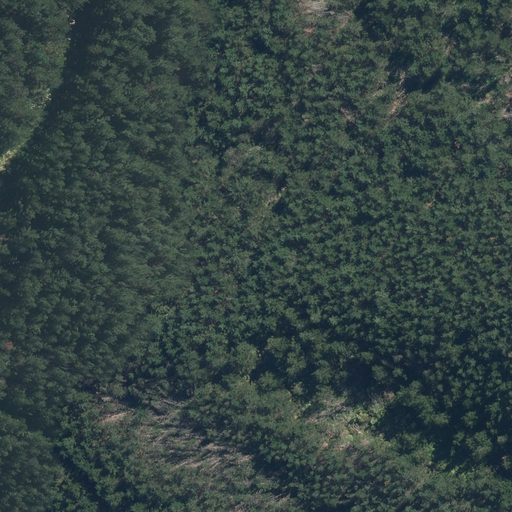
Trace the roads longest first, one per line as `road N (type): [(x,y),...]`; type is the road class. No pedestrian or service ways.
road 1 (track): [(83,0),(0,159)]
road 2 (track): [(0,416),(53,447),(106,511)]
